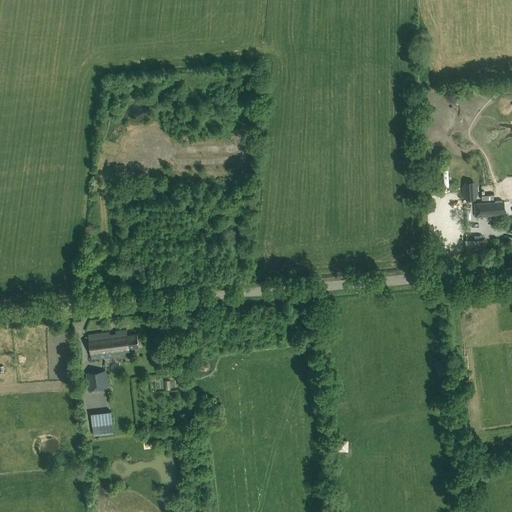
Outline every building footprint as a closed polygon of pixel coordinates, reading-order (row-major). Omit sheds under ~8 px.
[(436,124),(422,131),(430,146),(444,139),(436,124)] [(465,182),(462,188),(462,195),(466,200),(475,199),(478,194),(477,187),(474,181),(465,182)] [(503,215),(503,201),(473,203),(474,216),(480,216),(479,214),(485,214),(485,216),(503,215)] [(127,335),(126,329),(115,330),(115,333),(110,334),(109,331),(88,334),(91,360),(113,357),(112,354),(120,353),(120,356),(130,355),(129,348),(138,347),(136,334),(127,335)] [(88,391),(108,388),(106,371),(86,374),(88,391)] [(161,388),(185,387),(185,372),(156,373),(157,382),(161,382),(161,388)] [(90,411),(92,433),(112,431),(110,410),(90,411)] [(336,450),(348,450),(348,439),(336,439),(336,450)]
